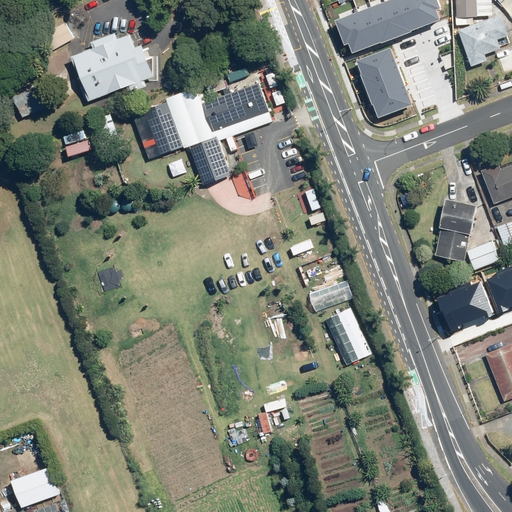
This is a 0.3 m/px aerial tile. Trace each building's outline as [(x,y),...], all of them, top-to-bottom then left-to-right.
[(351,43),(355,52),(444,18),(439,9),(445,7),(441,0),(386,0),(338,18),(347,44),(351,43)] [(475,0),(458,0),(458,17),(475,16),(475,0)] [(502,15),(458,31),(466,51),(470,60),(473,67),(487,61),(485,55),(501,49),(498,39),(509,35),(502,15)] [(62,26),(40,37),(48,53),(71,42),(62,26)] [(444,31),(427,38),(435,56),(451,49),(444,31)] [(76,55),(92,100),(151,80),(135,34),(76,55)] [(359,61),(381,117),(414,105),(391,48),(359,61)] [(261,80),(205,100),(216,130),(226,126),(272,110),(261,80)] [(279,83),(269,87),(277,108),(287,104),(279,83)] [(37,87),(19,92),(26,115),(44,109),(37,87)] [(185,145),(169,100),(145,108),(161,153),(185,145)] [(112,109),(94,117),(105,141),(123,134),(112,109)] [(86,130),(62,136),(65,149),(89,143),(86,130)] [(231,175),(217,137),(192,146),(205,184),(231,175)] [(511,163),(485,174),(497,204),(511,197),(511,163)] [(464,261),(477,207),(452,201),(439,255),(464,261)] [(489,212),(479,215),(487,235),(496,231),(489,212)] [(320,220),(298,227),(301,235),(322,228),(320,220)] [(511,224),(499,229),(505,245),(511,242),(511,224)] [(494,244),(470,253),(476,268),(499,259),(494,244)] [(277,248),(268,252),(279,279),(269,283),(272,289),(282,284),(282,282),(290,279),(277,248)] [(309,281),(315,291),(318,298),(328,293),(324,287),(334,282),(330,272),(325,274),(324,272),(328,271),(324,262),(307,270),(312,280),(309,281)] [(487,278),(499,312),(509,308),(508,306),(511,304),(511,283),(508,271),(487,278)] [(483,320),(492,316),(480,283),(459,291),(471,321),(482,317),(483,320)] [(342,284),(329,289),(333,297),(346,292),(342,284)] [(286,287),(264,294),(269,309),(291,301),(286,287)] [(439,298),(451,331),(460,328),(460,325),(471,321),(459,291),(439,298)] [(511,345),(488,355),(504,400),(511,397),(511,345)] [(50,466),(13,480),(24,508),(61,494),(50,466)]
